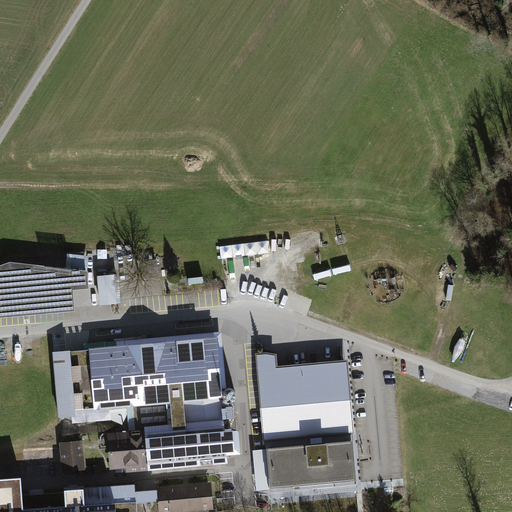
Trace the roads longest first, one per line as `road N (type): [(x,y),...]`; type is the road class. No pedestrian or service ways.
road 1 (residential): [(369,343),(257,312),(0,331)]
road 2 (track): [(0,138),(86,0)]
road 3 (track): [(511,381),(485,384),(369,343)]
